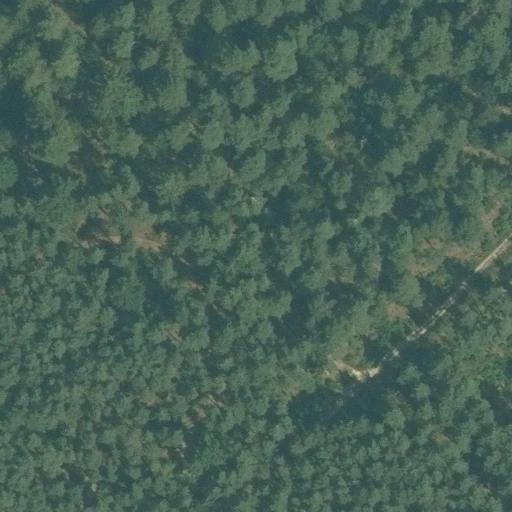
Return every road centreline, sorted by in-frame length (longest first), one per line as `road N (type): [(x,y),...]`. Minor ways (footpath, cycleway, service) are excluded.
road 1 (track): [(0,137),(102,60),(350,398)]
road 2 (track): [(0,311),(68,264),(95,229),(154,244),(182,261),(199,294),(212,376),(206,401),(118,453),(78,511)]
road 3 (track): [(511,235),(238,511)]
road 4 (track): [(154,244),(133,250),(131,280),(84,324),(0,382)]
